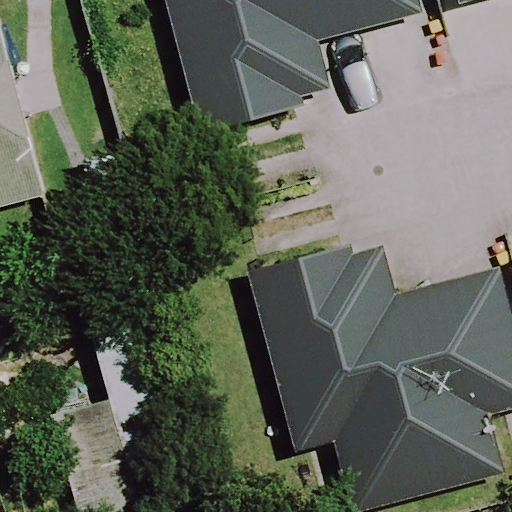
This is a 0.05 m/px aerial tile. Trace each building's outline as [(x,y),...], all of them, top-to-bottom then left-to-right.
[(311,45),(418,22),(413,0),(167,0),(197,136),(325,109),(311,45)] [(511,0),(452,0),(456,13),(510,0),(511,0)] [(0,87),(0,214),(31,206),(0,87)] [(253,285),(299,468),(319,463),(331,511),(396,511),(504,485),(485,410),(511,403),(511,368),(490,282),(382,309),(368,256),(253,285)] [(146,511),(138,478),(196,463),(156,307),(71,329),(92,409),(41,422),(63,511),(146,511)]
